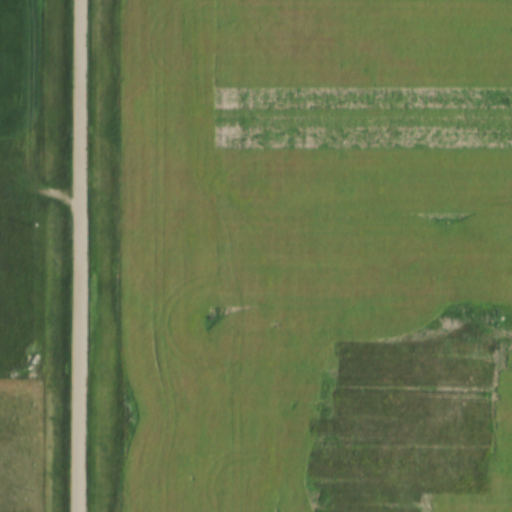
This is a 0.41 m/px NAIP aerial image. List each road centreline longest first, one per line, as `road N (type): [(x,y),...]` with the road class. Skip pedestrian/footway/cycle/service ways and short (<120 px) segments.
road 1 (residential): [(76,511),(78,0)]
road 2 (track): [(77,204),(23,189),(0,222),(13,189),(23,189)]
